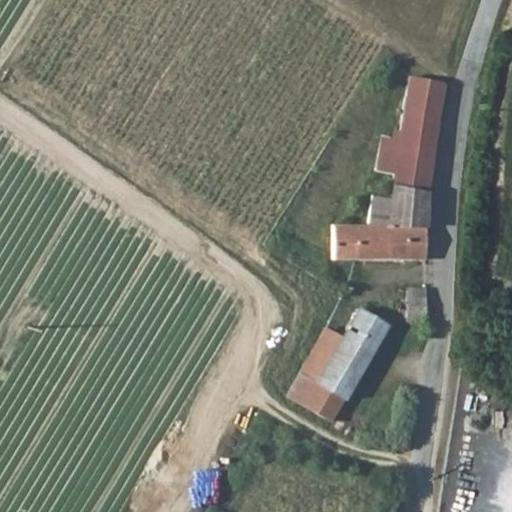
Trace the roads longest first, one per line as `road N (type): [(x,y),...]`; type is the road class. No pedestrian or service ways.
road 1 (unclassified): [(413,511),(441,346),(459,116),(490,0)]
road 2 (track): [(244,397),(360,452),(422,461)]
